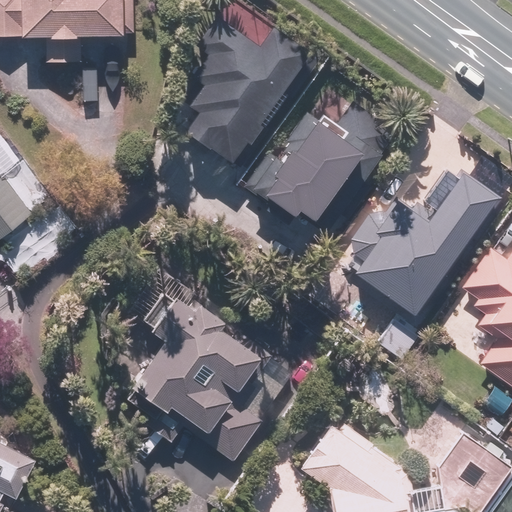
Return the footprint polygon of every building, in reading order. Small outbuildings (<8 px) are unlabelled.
[(80,33),(124,34),(125,0),(0,0),(0,37),(80,39),(80,33)] [(288,95),(282,90),(311,52),(273,23),(259,41),(219,11),(196,41),(209,51),(190,76),(201,85),(189,100),(201,109),(186,128),(235,164),(288,95)] [(353,97),(332,124),(307,106),(250,181),(294,215),(301,205),(314,215),(365,148),(378,158),(398,132),(353,97)] [(0,237),(35,211),(0,165),(0,237)] [(373,208),(337,254),(414,313),(502,198),(464,170),(430,215),(402,194),(385,217),(373,208)] [(511,245),(506,255),(487,242),(459,286),(476,297),(445,345),(511,388),(511,245)] [(183,291),(157,326),(167,334),(134,379),(172,407),(167,413),(234,461),(263,421),(258,418),(265,408),(269,410),(296,373),(183,291)] [(300,463),(331,486),(334,511),(472,511),(511,458),(511,457),(441,403),(397,461),(337,414),(300,463)] [(37,457),(0,438),(0,507),(5,497),(2,496),(6,488),(19,494),(37,457)]
